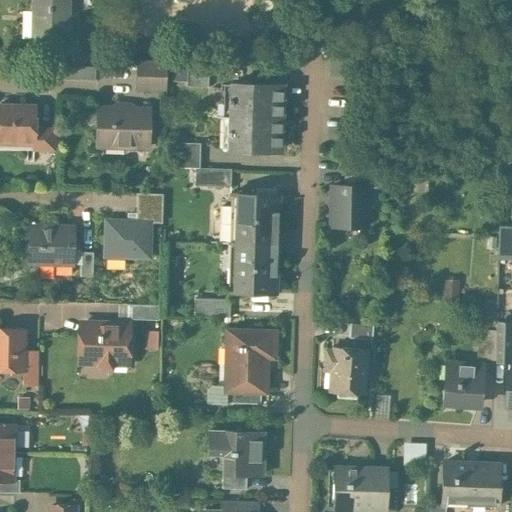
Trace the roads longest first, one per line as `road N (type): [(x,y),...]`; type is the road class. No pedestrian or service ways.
road 1 (residential): [(300,422),(314,93)]
road 2 (residential): [(300,422),(511,436)]
